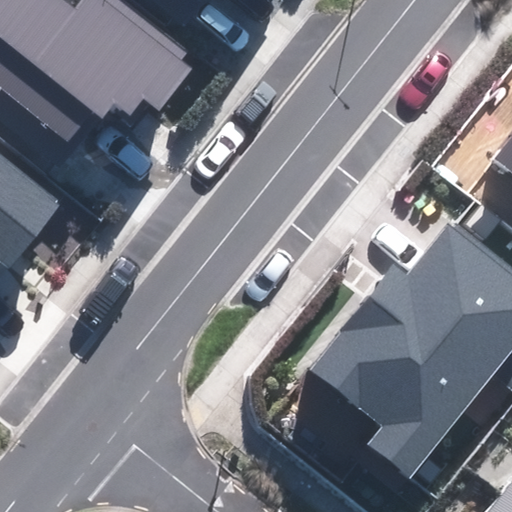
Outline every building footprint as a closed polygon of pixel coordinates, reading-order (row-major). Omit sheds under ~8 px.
[(58,0),(0,0),(0,84),(68,138),(92,108),(118,129),(143,98),(159,111),(191,70),(178,60),(186,50),(122,0),(80,0),(72,11),(58,0)] [(511,135),(491,161),(511,178),(511,135)] [(0,257),(8,264),(56,204),(0,159),(0,257)] [(399,270),(315,370),(383,427),(369,444),(406,475),(494,371),(510,384),(511,381),(511,269),(454,221),(407,277),(399,270)] [(511,511),(511,481),(486,511),(511,511)]
